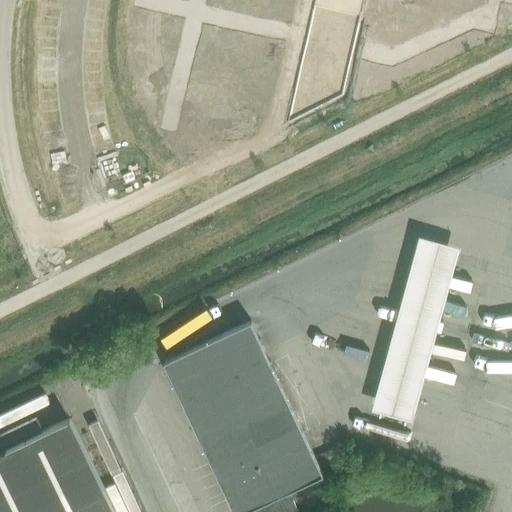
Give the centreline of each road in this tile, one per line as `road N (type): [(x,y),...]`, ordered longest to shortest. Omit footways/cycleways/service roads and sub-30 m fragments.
road 1 (unclassified): [(5,0),(3,118),(29,214)]
road 2 (unclassified): [(163,511),(99,376)]
